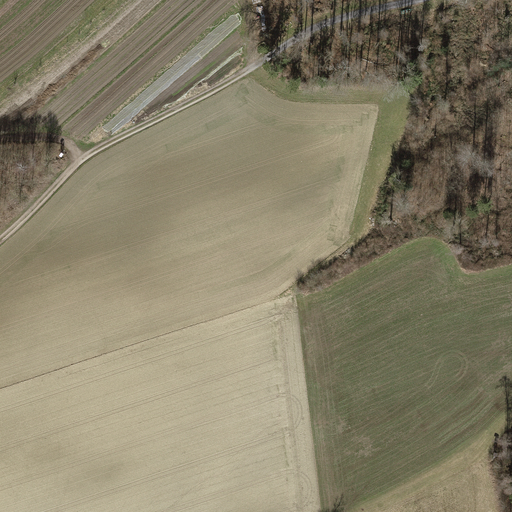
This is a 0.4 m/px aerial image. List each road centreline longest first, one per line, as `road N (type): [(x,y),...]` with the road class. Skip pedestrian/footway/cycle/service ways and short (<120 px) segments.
road 1 (track): [(411,0),(327,24),(82,158),(0,244)]
road 2 (track): [(309,511),(309,285)]
